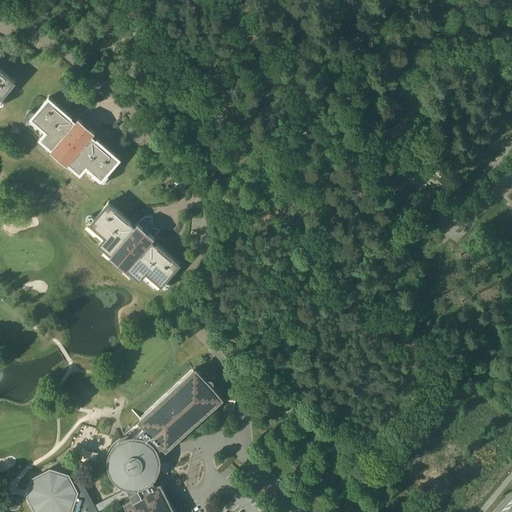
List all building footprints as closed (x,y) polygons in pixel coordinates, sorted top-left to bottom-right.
[(0,98),(1,97),(4,99),(9,93),(6,91),(13,83),(15,81),(0,69),(0,98)] [(95,132),(97,130),(98,129),(98,128),(99,127),(99,125),(100,124),(93,123),(94,122),(93,121),(93,120),(92,119),(91,118),(90,118),(89,118),(88,118),(87,118),(86,119),(81,115),(79,117),(76,120),(71,116),(49,97),(48,98),(36,112),(31,117),(25,125),(40,138),(46,143),(54,150),(66,161),(74,168),(80,173),(96,186),(102,179),(107,173),(109,175),(114,169),(111,167),(119,159),(120,158),(97,138),(97,139),(93,135),(95,132)] [(414,193),(398,177),(390,186),(405,201),(414,193)] [(155,237),(157,236),(158,234),(159,233),(159,231),(160,230),(154,229),(154,228),(154,227),(153,226),(152,225),(151,224),(150,223),(149,223),(148,224),(147,224),(146,224),(146,225),(141,220),(139,223),(136,226),(131,222),(109,202),(108,204),(96,218),(91,223),(85,231),(100,244),(106,249),(114,256),(126,267),(134,274),(140,279),(156,292),(162,284),(167,279),(169,281),(174,275),(172,273),(179,265),(180,264),(157,244),(153,240),(155,237)] [(240,347),(236,351),(241,355),(245,351),(240,347)] [(113,450),(112,453),(110,462),(110,466),(113,474),(116,477),(122,483),(125,484),(127,488),(95,505),(81,479),(70,485),(66,478),(51,473),(37,481),(32,496),(39,510),(46,511),(59,511),(61,511),(98,511),(98,510),(130,494),(133,500),(125,504),(128,511),(176,511),(162,485),(157,487),(152,478),(155,473),(157,470),(157,469),(160,470),(161,463),(158,462),(158,461),(158,457),(156,452),(164,445),(168,449),(222,400),(211,387),(212,385),(213,384),(213,382),(213,380),(211,379),(209,379),(208,380),(206,382),(194,369),(140,418),(146,425),(133,438),(130,438),(122,441),(119,443),(113,450)] [(272,392),(255,392),(255,413),(272,413),(272,392)]
